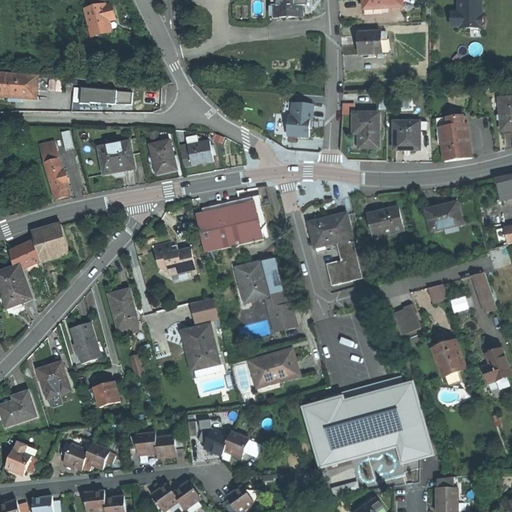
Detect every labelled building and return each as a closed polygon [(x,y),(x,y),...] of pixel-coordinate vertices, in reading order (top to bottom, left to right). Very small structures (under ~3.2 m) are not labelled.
[(93,0),(97,9),(106,7),(103,0),(93,0)] [(302,0),(278,0),(279,18),(303,17),(302,0)] [(402,0),(362,0),(363,1),(364,14),(382,13),(382,8),(403,7),(402,0)] [(482,3),(461,3),(461,14),(453,14),(453,27),(461,27),(461,28),(470,28),(470,37),(481,37),(481,28),(482,28),(482,26),(485,23),(485,20),(482,17),(482,14),(482,3)] [(94,34),(95,38),(114,32),(111,22),(117,20),(114,12),(113,7),(107,9),(106,7),(97,9),(87,12),(94,34)] [(360,46),(360,55),(363,55),(374,54),(382,54),(381,40),(381,33),(359,34),(360,46)] [(90,43),(89,43),(95,63),(102,61),(95,38),(94,34),(88,36),(90,43)] [(0,96),(15,98),(39,100),(40,78),(0,75),(0,96)] [(120,91),(83,88),(81,104),(91,104),(93,103),(113,105),(119,105),(120,92),(120,91)] [(135,93),(120,92),(119,105),(134,105),(135,93)] [(511,130),(511,97),(499,98),(500,131),(511,130)] [(309,137),(310,137),(311,119),(313,120),(314,105),(295,104),(294,117),(292,117),(289,117),(288,135),(298,136),(298,138),(309,139),(309,137)] [(341,106),(341,116),(353,116),(353,106),(341,106)] [(377,150),(377,117),(353,116),(352,135),(358,135),(358,150),(369,150),(377,150)] [(445,119),(446,127),(464,125),(463,116),(445,119)] [(446,127),(445,119),(435,120),(438,145),(441,145),(439,128),(446,127)] [(426,123),(392,124),(393,152),(407,152),(420,151),(419,132),(427,131),(426,123)] [(441,145),(444,163),(457,161),(470,159),(466,125),(464,125),(446,127),(439,128),(441,145)] [(158,132),(151,134),(154,143),(161,140),(158,132)] [(74,140),(66,142),(70,157),(78,155),(74,140)] [(172,140),(152,145),(155,157),(157,165),(160,175),(170,172),(180,169),(172,140)] [(192,151),(195,165),(207,163),(217,161),(213,141),(191,146),(192,151)] [(133,143),(102,149),(108,175),(123,171),(138,168),(133,143)] [(47,164),(62,160),(60,151),(45,155),(47,164)] [(184,152),(187,167),(195,165),(192,151),(184,152)] [(51,177),(66,173),(62,160),(47,164),(51,177)] [(66,198),(73,196),(66,173),(51,177),(58,200),(66,198)] [(511,198),(511,179),(495,183),(499,203),(511,198)] [(207,253),(267,240),(259,202),(229,208),(199,215),(207,253)] [(446,207),(431,210),(437,232),(467,225),(462,203),(446,207)] [(387,212),(373,215),(377,237),(408,230),(404,209),(387,212)] [(334,218),(313,223),(318,245),(329,242),(330,246),(341,243),(357,239),(351,214),(334,218)] [(46,230),(35,234),(37,241),(43,262),(72,254),(64,225),(46,230)] [(506,240),(507,245),(511,243),(511,228),(503,230),(506,240)] [(506,240),(503,230),(495,231),(498,242),(506,240)] [(361,254),(357,239),(341,243),(345,261),(330,264),(335,286),(372,277),(370,267),(364,269),(361,254)] [(43,262),(37,241),(14,250),(17,262),(21,262),(26,263),(28,267),(43,262)] [(159,247),(164,267),(170,272),(175,271),(177,275),(196,271),(201,270),(196,250),(184,253),(181,241),(170,244),(159,247)] [(364,269),(370,267),(367,252),(361,254),(364,269)] [(282,271),(279,259),(240,269),(245,287),(247,286),(252,302),(265,299),(266,302),(269,301),(271,310),(275,309),(291,305),(282,271)] [(36,299),(24,265),(0,273),(0,281),(9,309),(15,307),(16,310),(20,308),(26,306),(25,303),(36,299)] [(480,276),(491,311),(500,308),(488,273),(480,276)] [(452,300),(446,285),(431,289),(436,304),(452,300)] [(123,292),(112,295),(121,330),(122,330),(141,325),(142,325),(132,290),(123,292)] [(451,301),(456,313),(470,307),(465,295),(451,301)] [(218,299),(194,304),(198,325),(223,319),(218,299)] [(291,305),(275,309),(278,319),(282,319),(285,330),(301,325),(297,311),(295,304),(291,305)] [(405,336),(425,329),(415,304),(406,308),(407,310),(402,312),(397,314),(405,336)] [(104,357),(94,323),(83,326),(73,329),(84,364),(104,357)] [(194,371),(223,365),(213,324),(193,329),(184,331),(194,371)] [(141,325),(122,330),(123,334),(136,330),(137,333),(143,331),(141,325)] [(325,336),(319,338),(322,350),(329,348),(325,336)] [(461,343),(438,351),(448,379),(471,371),(461,343)] [(296,350),(257,361),(263,383),(282,377),(283,381),(303,375),(299,362),(296,350)] [(511,380),(511,360),(508,350),(499,353),(492,355),(496,366),(488,369),(494,385),(502,382),(502,384),(511,380)] [(141,356),(134,358),(139,378),(147,376),(141,356)] [(41,370),(49,399),(74,392),(65,363),(54,366),(41,370)] [(101,408),(123,402),(117,382),(110,384),(90,390),(93,400),(99,399),(101,408)] [(379,394),(347,403),(355,434),(356,434),(387,426),(389,433),(427,422),(417,384),(379,394)] [(346,398),(347,403),(379,394),(378,388),(345,397),(346,398)] [(4,418),(8,428),(39,417),(31,392),(21,396),(15,398),(16,402),(3,407),(7,417),(4,418)] [(347,403),(346,398),(339,395),(336,401),(309,408),(314,427),(316,427),(326,464),(363,455),(359,441),(357,441),(355,434),(347,403)] [(223,421),(212,422),(215,428),(217,429),(217,430),(226,433),(223,421)] [(201,442),(208,445),(215,430),(215,429),(217,430),(217,429),(215,428),(212,422),(202,423),(202,431),(205,432),(201,442)] [(191,424),(192,438),(200,437),(198,423),(191,424)] [(356,434),(355,434),(357,441),(359,441),(389,433),(387,426),(356,434)] [(216,453),(225,457),(227,453),(233,437),(226,433),(217,430),(215,429),(215,430),(208,445),(207,450),(216,453)] [(151,455),(160,454),(158,438),(157,432),(139,434),(140,436),(141,450),(142,456),(151,455)] [(233,437),(227,453),(235,456),(243,459),(246,452),(251,440),(251,438),(235,432),(233,437)] [(135,450),(141,450),(140,436),(133,437),(135,450)] [(178,436),(158,438),(160,454),(160,459),(170,458),(180,457),(179,450),(178,437),(178,436)] [(112,440),(109,448),(113,450),(113,452),(119,455),(123,444),(112,440)] [(246,452),(252,455),(258,442),(251,440),(246,452)] [(252,455),(258,457),(263,445),(258,442),(252,455)] [(19,443),(16,450),(34,458),(37,451),(19,443)] [(63,455),(69,458),(74,446),(68,443),(63,455)] [(92,452),(88,462),(96,465),(105,469),(108,463),(113,452),(113,450),(109,448),(96,443),(92,452)] [(74,467),(84,471),(88,462),(92,452),(74,444),(74,446),(69,458),(66,464),(74,467)] [(186,449),(185,449),(179,450),(180,457),(181,465),(188,464),(186,449)] [(16,450),(9,467),(17,470),(27,474),(28,471),(34,458),(16,450)] [(113,452),(108,463),(114,465),(119,455),(113,452)] [(40,460),(34,458),(28,471),(34,474),(40,460)] [(384,463),(369,467),(371,475),(386,472),(384,463)] [(442,481),(442,490),(457,490),(457,481),(442,481)] [(185,491),(178,496),(183,503),(188,511),(204,500),(193,485),(185,491)] [(165,511),(170,511),(183,503),(178,496),(171,487),(163,493),(156,498),(165,511)] [(238,495),(231,500),(240,511),(246,511),(257,504),(246,489),(238,495)] [(457,490),(442,490),(441,502),(441,511),(462,511),(462,490),(457,490)] [(90,511),(109,511),(108,502),(107,494),(98,495),(89,496),(90,511)] [(163,511),(165,511),(156,498),(150,503),(156,511),(163,511)] [(390,511),(381,499),(374,504),(379,511),(390,511)] [(36,502),(36,511),(56,511),(55,502),(55,500),(47,501),(36,502)] [(116,501),(108,502),(109,511),(128,511),(127,500),(116,501)] [(226,504),(231,511),(240,511),(231,500),(226,504)]
